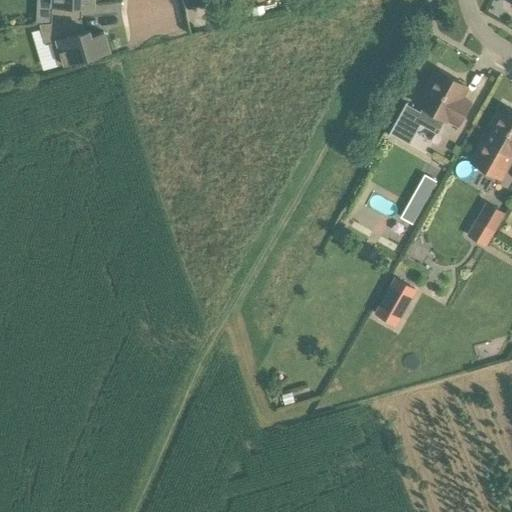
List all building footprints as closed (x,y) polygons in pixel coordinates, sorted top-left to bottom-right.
[(78,6),(94,7),(94,0),(53,0),(52,23),(81,20),(81,19),(77,20),(78,6)] [(77,21),(81,20),(52,23),(39,24),(46,45),(51,43),(58,66),(110,51),(104,32),(91,36),(90,31),(81,33),(77,21)] [(459,127),(472,104),(460,97),(466,86),(441,73),(438,78),(435,77),(429,90),(431,91),(422,108),(414,122),(439,135),(447,121),(447,120),(459,127)] [(511,156),(511,112),(506,109),(503,115),(500,113),(493,126),(495,127),(487,144),(484,142),(472,164),(499,180),(511,156)] [(426,176),(411,204),(421,210),(436,182),(426,176)] [(476,221),(494,231),(504,214),(486,204),(476,221)] [(416,290),(395,277),(375,314),(396,326),(416,290)] [(292,393),(282,396),(285,405),(295,403),(292,393)]
